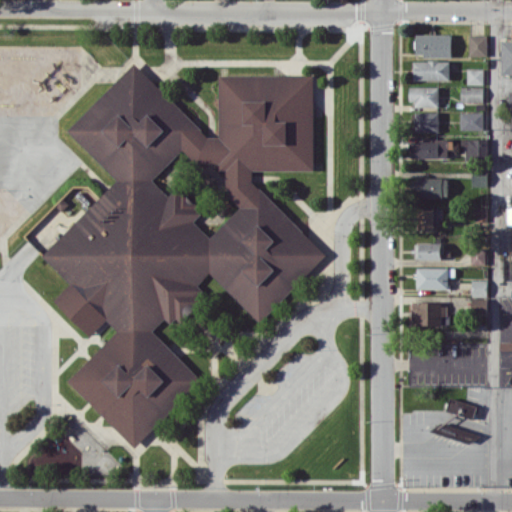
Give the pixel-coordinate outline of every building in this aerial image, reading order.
[(451,56),(452,34),(415,34),(415,55),(451,56)] [(470,56),(487,55),(487,34),(469,35),(470,56)] [(511,73),(511,40),(502,40),(502,74),(511,73)] [(414,79),(450,79),(450,60),(413,60),(414,79)] [(314,75),(219,74),(219,136),(211,136),(133,62),(68,131),(118,178),(43,256),(71,282),(54,300),(91,335),(107,319),(118,329),(68,381),(137,447),(198,383),(198,374),(153,331),(165,317),(170,321),(181,321),(192,310),(199,310),(199,284),(210,272),(262,322),(328,253),(253,182),(253,170),(314,170),(314,75)] [(484,83),(484,68),(467,68),(467,83),(484,83)] [(411,86),(412,106),(440,106),(439,86),(411,86)] [(461,101),(484,101),(484,86),(461,86),(461,101)] [(439,132),(439,111),(415,111),(415,131),(439,132)] [(461,111),(460,129),(483,130),(484,112),(461,111)] [(464,159),(488,159),(488,138),(464,138),(464,159)] [(411,157),(448,157),(448,140),(410,140),(411,157)] [(472,186),(487,186),(487,170),(472,170),(472,186)] [(448,196),(448,177),(415,177),(415,196),(448,196)] [(476,221),(487,221),(486,206),(475,207),(476,221)] [(420,228),(434,228),(435,218),(443,219),(444,208),(420,208),(420,228)] [(442,259),(442,242),(416,242),(415,259),(442,259)] [(485,264),(486,248),(471,248),(471,263),(485,264)] [(417,288),(448,288),(448,275),(455,276),(455,267),(417,267),(417,288)] [(487,296),(487,279),(472,279),(472,296),(487,296)] [(487,312),(487,297),(473,297),(472,312),(487,312)] [(443,325),(443,319),(447,319),(448,302),(412,302),(412,325),(443,325)] [(511,340),(502,341),(502,367),(511,366),(511,340)] [(478,406),(451,397),(446,410),(473,419),(478,406)]
